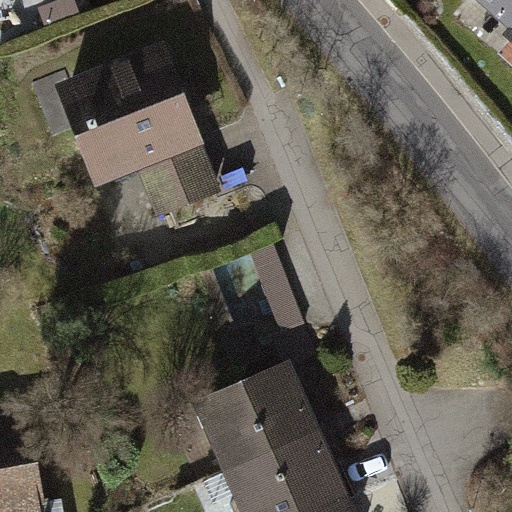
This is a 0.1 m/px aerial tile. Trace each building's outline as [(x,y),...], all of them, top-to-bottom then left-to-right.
[(511,0),(475,0),(511,36),(511,0)] [(158,37),(57,74),(96,180),(141,164),(157,207),(213,187),(158,37)] [(299,329),(273,243),(198,265),(224,351),(299,329)] [(350,511),(288,354),(193,391),(241,511),(350,511)] [(0,511),(43,511),(35,414),(0,417),(0,511)]
